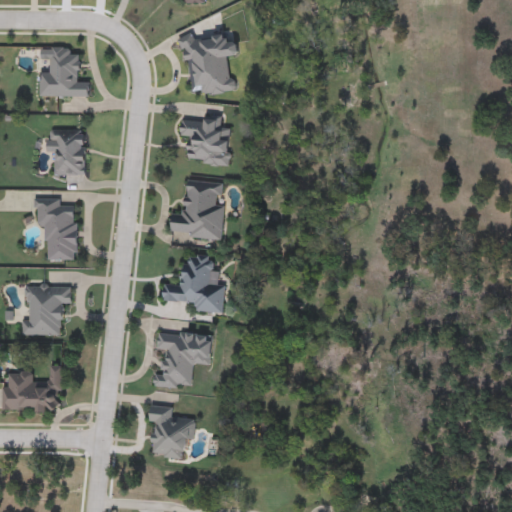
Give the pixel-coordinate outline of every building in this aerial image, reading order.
[(188,163),(190,138),(180,137),(182,120),(204,122),(205,116),(223,118),(222,128),(232,129),(228,167),(188,163)] [(85,176),(54,176),(54,131),(85,131),(85,176)] [(226,185),(221,241),(171,236),(173,214),(184,215),(188,181),(226,185)] [(77,200),(77,262),(47,262),(47,228),(36,228),(36,200),(77,200)] [(224,314),(195,312),(196,305),(163,302),(164,286),(183,287),(185,257),(213,259),(211,286),(226,287),(224,314)] [(72,305),(62,305),(62,337),(22,336),(22,321),(28,321),(28,287),(72,288),(72,305)] [(213,336),(211,366),(194,365),(192,389),(155,387),(156,375),(163,375),(164,353),(157,352),(159,332),(213,336)] [(60,367),(59,412),(0,411),(0,383),(8,384),(9,373),(34,373),(34,383),(50,384),(50,367),(60,367)] [(174,409),(173,418),(197,421),(194,441),(187,440),(184,460),(151,456),(156,424),(149,423),(152,406),(174,409)]
